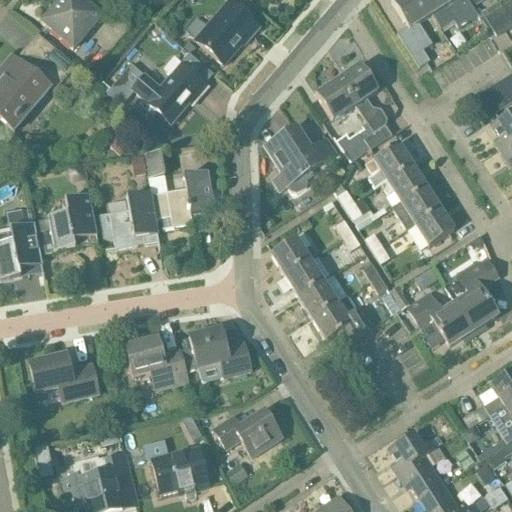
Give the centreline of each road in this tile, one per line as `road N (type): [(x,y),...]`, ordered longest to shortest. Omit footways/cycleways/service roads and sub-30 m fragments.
road 1 (residential): [(511,289),(482,225),(347,11)]
road 2 (residential): [(243,290),(250,116),(347,11)]
road 3 (residential): [(0,322),(243,290)]
road 4 (residential): [(339,457),(511,352)]
road 5 (residential): [(339,457),(243,290)]
